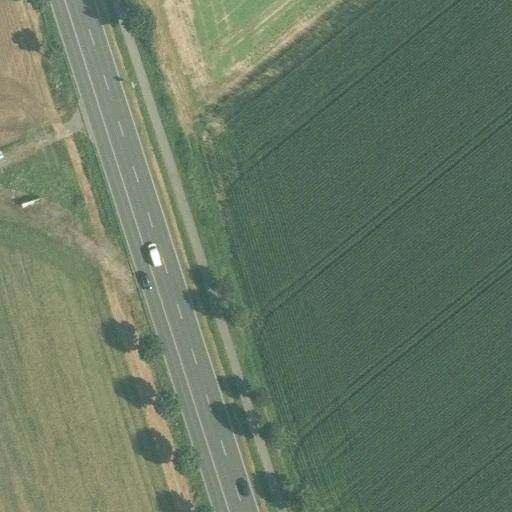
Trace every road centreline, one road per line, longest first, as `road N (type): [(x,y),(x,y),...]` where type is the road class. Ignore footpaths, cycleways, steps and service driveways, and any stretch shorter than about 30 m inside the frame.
road 1 (primary): [(238,511),(73,0)]
road 2 (track): [(24,0),(183,511)]
